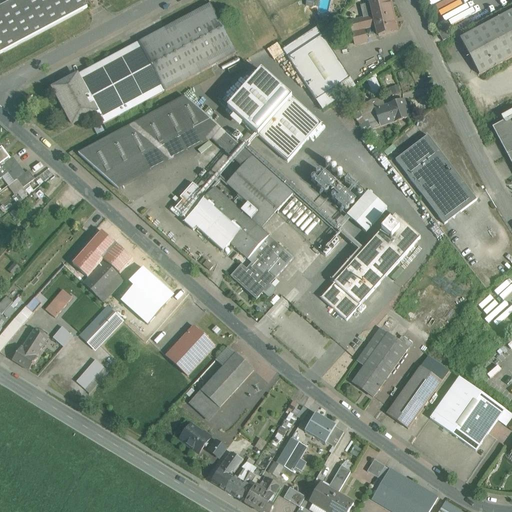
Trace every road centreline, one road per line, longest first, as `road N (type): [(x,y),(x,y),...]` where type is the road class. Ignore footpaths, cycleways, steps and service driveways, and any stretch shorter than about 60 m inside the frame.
road 1 (residential): [(0,115),(402,455),(458,495),(504,511)]
road 2 (secondary): [(228,511),(0,372)]
road 3 (residential): [(511,226),(403,0)]
road 4 (residential): [(0,93),(177,0)]
